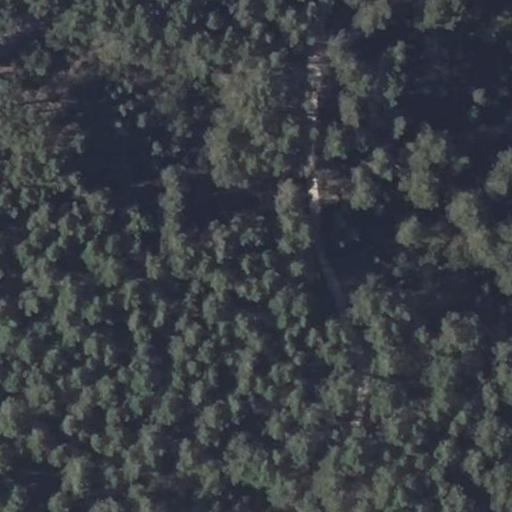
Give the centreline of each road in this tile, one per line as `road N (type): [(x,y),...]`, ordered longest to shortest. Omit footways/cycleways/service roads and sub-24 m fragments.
road 1 (track): [(319,0),(294,77),(294,152),(356,415),(325,511)]
road 2 (track): [(0,64),(102,0)]
